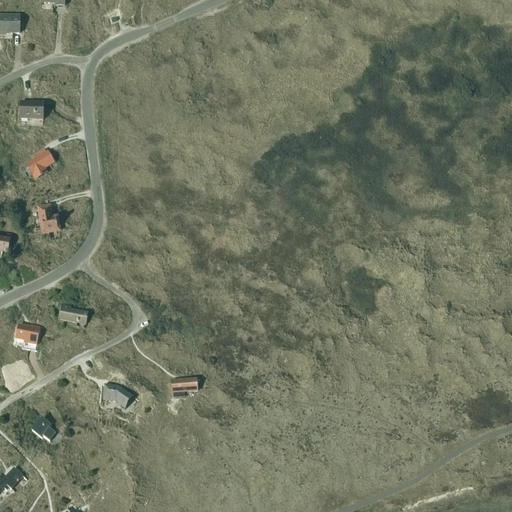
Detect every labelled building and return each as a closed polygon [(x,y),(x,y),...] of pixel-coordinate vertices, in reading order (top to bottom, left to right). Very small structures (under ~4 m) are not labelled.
[(0,34),(20,35),(20,19),(0,18),(0,34)] [(44,103),(31,103),(31,105),(21,104),(20,121),(43,122),(44,103)] [(37,160),(27,166),(33,176),(34,176),(36,180),(46,175),(43,170),(53,164),(47,154),(47,155),(45,152),(35,158),(37,160)] [(49,209),(39,211),(43,239),(50,238),(50,236),(58,234),(56,222),(58,221),(57,219),(51,220),(49,209)] [(0,252),(7,254),(11,237),(6,236),(5,241),(0,239),(0,252)] [(85,324),(87,315),(69,312),(70,309),(62,308),(60,321),(78,325),(79,322),(85,324)] [(39,331),(19,327),(16,341),(25,343),(23,351),(29,352),(29,351),(35,352),(35,353),(39,331)] [(184,399),(184,394),(197,393),(196,381),(171,383),(172,395),(173,395),(173,400),(184,399)] [(104,386),(103,404),(117,405),(117,404),(124,409),(131,398),(133,399),(133,398),(116,387),(115,389),(106,388),(105,386),(104,386)] [(51,427),(41,421),(32,434),(42,441),(43,439),(50,443),(56,435),(49,430),(51,427)] [(2,483),(7,487),(11,492),(23,478),(14,470),(2,482),(2,483)]
